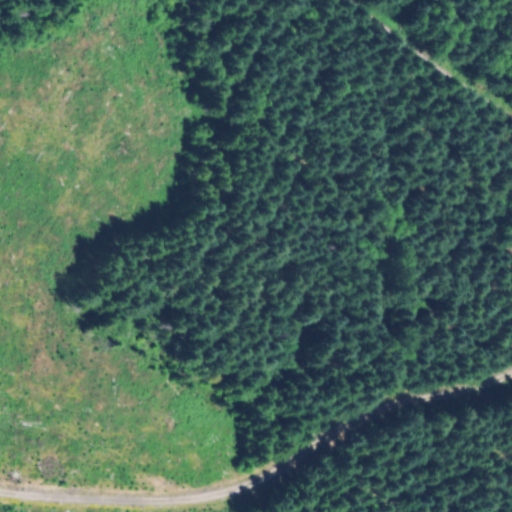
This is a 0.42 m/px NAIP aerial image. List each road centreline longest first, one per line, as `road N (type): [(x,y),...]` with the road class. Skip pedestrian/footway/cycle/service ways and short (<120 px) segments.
road 1 (track): [(511,373),(371,414),(231,490),(96,499),(0,490)]
road 2 (track): [(340,0),(511,126)]
